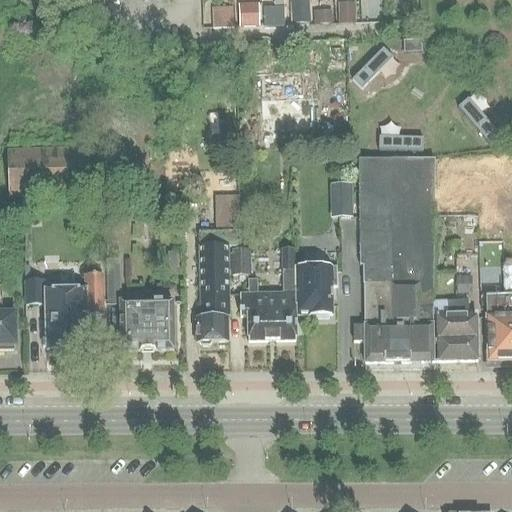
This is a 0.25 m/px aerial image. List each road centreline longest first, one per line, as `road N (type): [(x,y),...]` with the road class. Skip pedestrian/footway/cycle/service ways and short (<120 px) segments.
road 1 (secondary): [(247,420),(511,422)]
road 2 (residential): [(251,496),(511,497)]
road 3 (residential): [(0,498),(251,496)]
road 4 (secondary): [(0,422),(247,420)]
